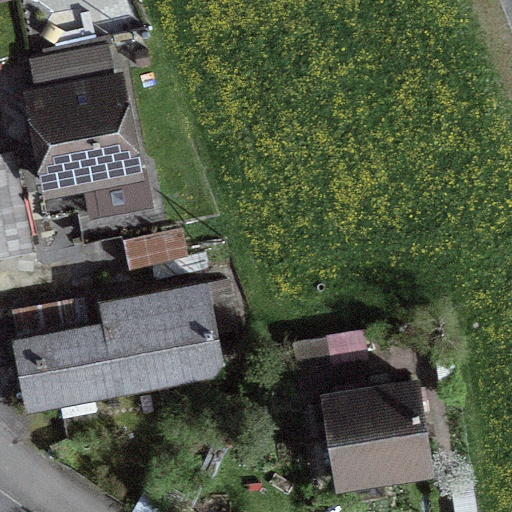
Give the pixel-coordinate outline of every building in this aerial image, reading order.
[(31,96),(47,184),(129,170),(113,82),(31,96)] [(0,252),(23,247),(3,158),(0,159),(0,252)] [(183,230),(122,240),(127,273),(188,264),(183,230)] [(10,330),(25,407),(219,370),(205,293),(10,330)] [(408,384),(323,397),(335,477),(420,464),(408,384)]
